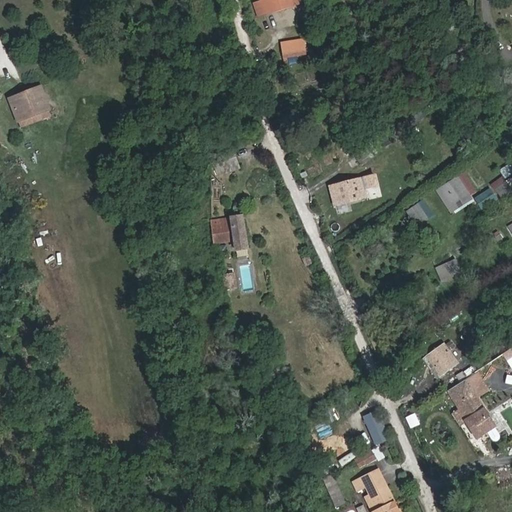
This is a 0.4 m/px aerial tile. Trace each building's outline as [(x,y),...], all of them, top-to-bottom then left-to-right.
[(259,16),(295,4),(293,0),(261,0),(263,2),(255,5),(259,16)] [(284,60),(306,57),(303,40),(281,44),(284,60)] [(15,127),(47,113),(38,89),(26,94),(27,100),(8,107),(15,127)] [(6,102),(8,107),(27,100),(26,94),(6,102)] [(322,123),(328,139),(336,136),(334,131),(343,127),(339,116),(322,123)] [(322,141),(328,139),(322,123),(315,125),(322,141)] [(241,167),(236,152),(215,159),(221,174),(241,167)] [(507,177),(511,173),(511,163),(511,162),(501,169),(507,177)] [(437,192),(452,215),(475,200),(471,194),(476,190),(465,173),(437,192)] [(383,188),(379,174),(328,186),(333,209),(383,197),(381,188),(383,188)] [(494,185),(505,199),(511,193),(511,177),(507,181),(504,177),(494,185)] [(476,199),(483,208),(499,198),(492,188),(476,199)] [(407,213),(418,228),(436,215),(425,200),(407,213)] [(241,252),(255,250),(251,217),(218,220),(220,245),(240,243),(241,252)] [(437,268),(444,284),(465,274),(458,259),(437,268)] [(428,355),(442,376),(461,364),(447,343),(428,355)] [(437,379),(442,376),(428,355),(423,358),(437,379)] [(496,373),(490,363),(475,372),(481,382),(496,373)] [(473,388),(481,382),(475,372),(467,378),(471,385),(473,388)] [(467,378),(461,381),(441,394),(458,421),(466,416),(454,396),(471,385),(467,378)] [(377,444),(391,438),(379,408),(365,414),(377,444)] [(461,424),(472,441),(490,431),(479,414),(461,424)] [(406,421),(410,429),(416,424),(412,418),(406,421)] [(363,482),(371,497),(387,489),(378,474),(363,482)] [(373,502),(369,504),(372,511),(393,511),(398,510),(387,489),(371,497),(373,502)]
